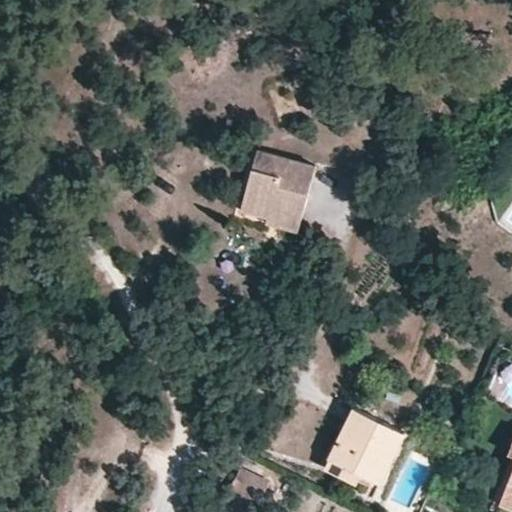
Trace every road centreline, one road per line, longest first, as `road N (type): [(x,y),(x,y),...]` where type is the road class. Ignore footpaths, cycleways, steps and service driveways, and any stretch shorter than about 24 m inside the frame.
road 1 (residential): [(165,511),(198,454),(225,440),(276,383),(353,229),(432,149)]
road 2 (track): [(195,458),(154,345),(98,252),(0,167)]
